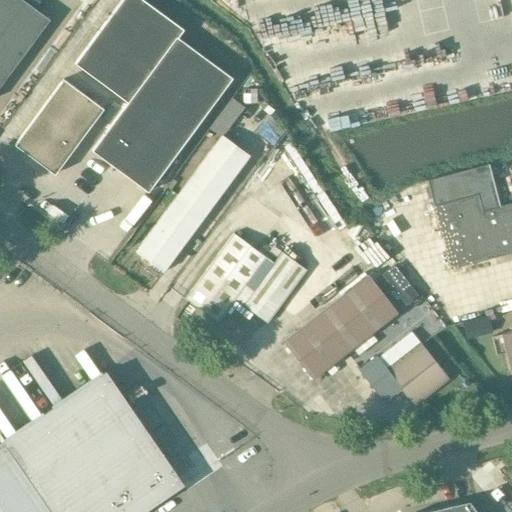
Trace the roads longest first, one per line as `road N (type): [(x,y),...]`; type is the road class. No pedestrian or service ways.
road 1 (unclassified): [(334,480),(267,421),(0,229)]
road 2 (unclassified): [(334,480),(511,426)]
